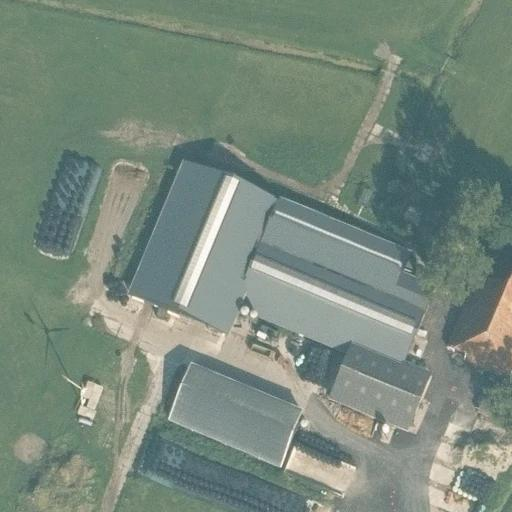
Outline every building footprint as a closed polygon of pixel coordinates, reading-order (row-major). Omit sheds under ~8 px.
[(189,163),(133,293),(223,333),(234,307),(346,356),(328,397),(406,432),(431,376),(403,364),(435,291),(403,277),(411,259),(189,163)] [(511,379),(511,260),(491,251),(478,281),(477,280),(446,350),(465,358),(463,362),(511,383),(511,379)] [(168,424),(281,467),(301,414),(188,372),(168,424)] [(501,408),(511,412),(511,387),(499,382),(490,400),(483,397),(476,413),(495,421),(501,408)] [(287,465),(349,493),(361,467),(300,438),(287,465)]
